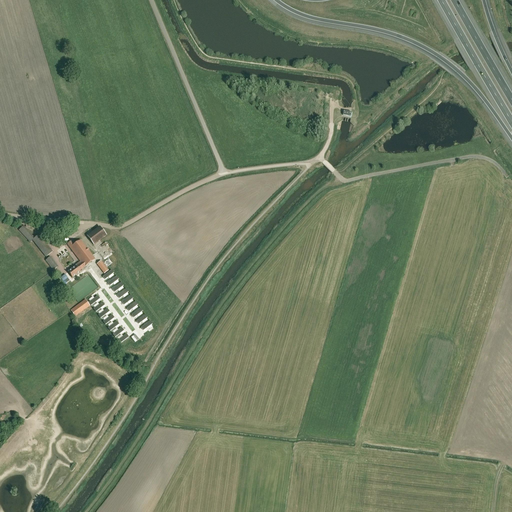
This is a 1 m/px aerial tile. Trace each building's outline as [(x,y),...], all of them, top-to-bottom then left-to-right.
[(35,238),(23,226),(19,231),(30,242),(32,240),(46,257),(52,252),(39,235),(35,238)] [(94,245),(100,240),(106,236),(100,227),(87,236),(94,245)] [(95,259),(81,240),(74,245),(71,241),(67,244),(81,263),(76,267),(76,266),(68,272),(72,278),(80,272),(79,271),(95,259)] [(53,271),(58,267),(51,257),(45,261),(53,271)] [(104,274),(108,271),(101,261),(97,264),(104,274)] [(112,270),(103,277),(105,280),(114,273),(112,270)] [(116,277),(107,283),(110,286),(119,280),(116,277)] [(121,283),(112,290),(114,293),(123,286),(121,283)] [(126,290),(117,296),(119,299),(128,292),(126,290)] [(91,306),(100,299),(98,296),(89,303),(91,306)] [(131,296),(122,303),(124,306),(133,299),(131,296)] [(75,317),(90,306),(85,300),(71,311),(75,317)] [(136,302),(127,309),(129,312),(138,305),(136,302)] [(94,309),(96,312),(105,306),(102,303),(94,309)] [(109,312),(107,309),(98,316),(100,319),(109,312)] [(140,309),(131,315),(134,318),(143,312),(140,309)] [(145,315),(136,322),(138,325),(147,318),(145,315)] [(114,318),(112,316),(103,322),(105,325),(114,318)] [(119,325),(117,322),(108,329),(110,331),(119,325)] [(150,322),(141,328),(143,331),(152,325),(150,322)] [(124,331),(121,328),(113,335),(115,338),(124,331)] [(128,338),(126,335),(117,341),(120,344),(128,338)]
